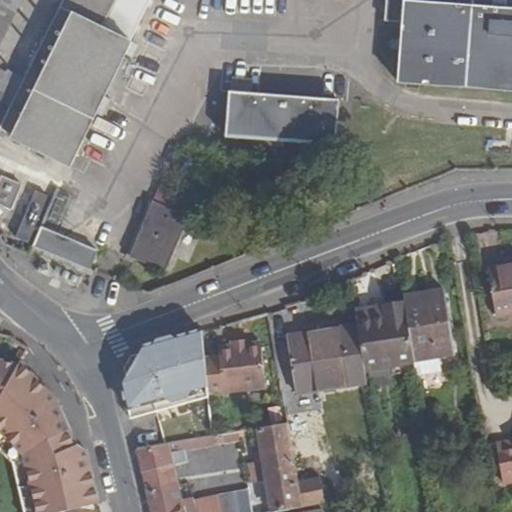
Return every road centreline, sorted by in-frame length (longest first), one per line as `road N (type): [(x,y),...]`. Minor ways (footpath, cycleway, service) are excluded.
road 1 (secondary): [(116,333),(464,201),(511,199)]
road 2 (secondary): [(80,363),(105,409),(131,511)]
